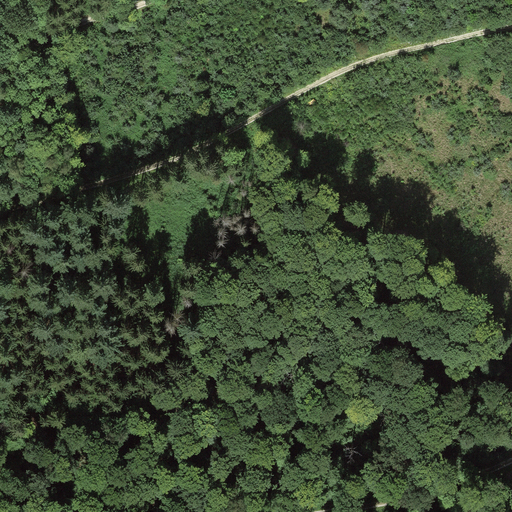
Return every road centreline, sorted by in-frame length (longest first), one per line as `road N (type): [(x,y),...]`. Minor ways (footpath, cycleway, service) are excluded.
road 1 (track): [(0,210),(159,161),(332,71),(511,30)]
road 2 (track): [(511,457),(430,489),(319,511)]
road 3 (track): [(0,54),(148,0)]
